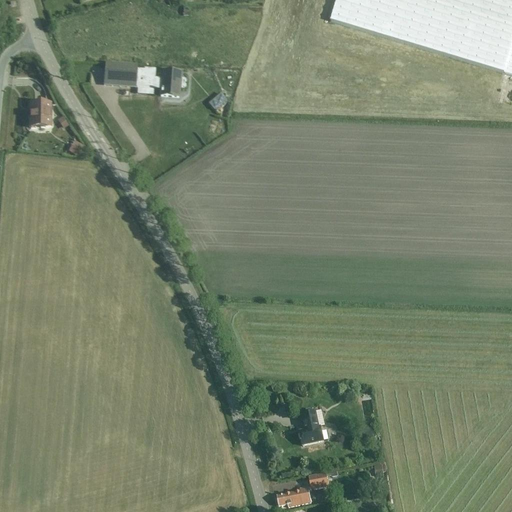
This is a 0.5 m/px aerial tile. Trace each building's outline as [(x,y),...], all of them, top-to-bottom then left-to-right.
[(511,0),(337,0),(331,23),(511,77),(511,0)] [(137,67),(106,64),(104,86),(152,90),(153,90),(154,87),(161,88),(161,97),(179,99),(179,90),(183,90),(185,89),(186,83),(184,80),(180,80),(180,74),(162,73),(162,80),(155,80),(155,71),(145,70),(145,71),(137,71),(138,67),(137,66),(137,67)] [(31,113),(31,128),(49,128),(49,106),(33,106),(33,113),(31,113)] [(70,127),(75,124),(71,115),(66,117),(70,127)] [(329,406),(324,408),(329,424),(334,422),(329,406)] [(300,433),(303,447),(323,443),(327,442),(328,440),(329,438),(328,437),(327,435),(326,434),(322,435),(320,428),(319,429),(315,414),(302,417),(305,428),(306,428),(307,431),(300,433)] [(309,479),(311,489),(311,492),(329,489),(326,475),(309,479)] [(286,497),(282,497),(277,498),(279,509),(288,507),(288,509),(311,505),(309,493),(311,492),(311,489),(300,491),(301,494),(286,497)]
